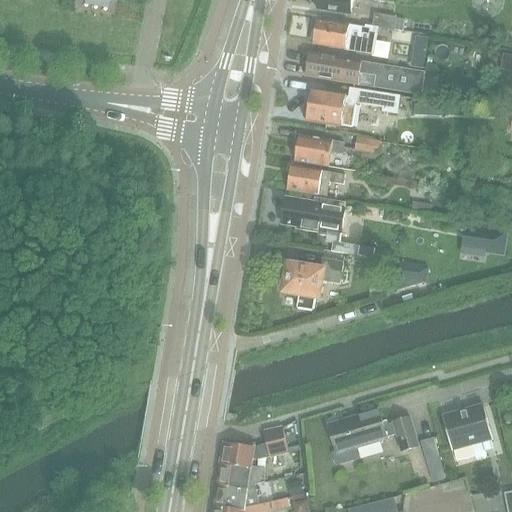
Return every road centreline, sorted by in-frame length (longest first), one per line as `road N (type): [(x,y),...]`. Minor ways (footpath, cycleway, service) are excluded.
road 1 (secondary): [(167,511),(229,128)]
road 2 (residential): [(229,128),(0,89)]
road 3 (track): [(0,451),(164,364)]
road 4 (secondary): [(251,0),(229,128)]
